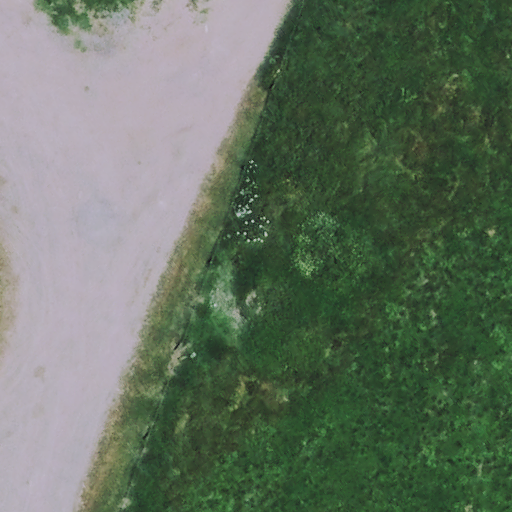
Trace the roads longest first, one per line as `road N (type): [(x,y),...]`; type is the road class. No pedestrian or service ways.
road 1 (track): [(103,511),(290,0)]
road 2 (track): [(119,469),(31,160),(0,118)]
